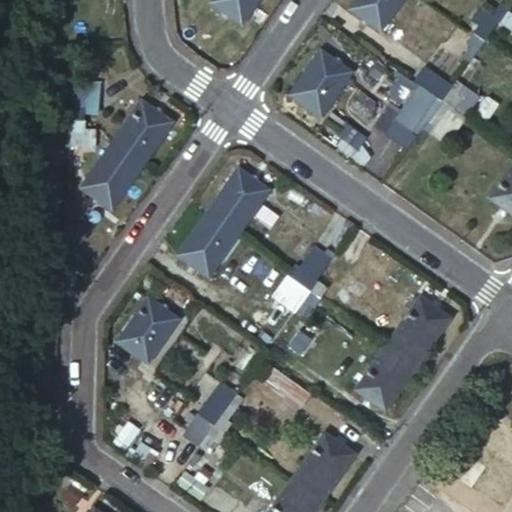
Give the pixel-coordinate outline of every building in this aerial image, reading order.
[(50,0),(55,10),(80,0),(50,0)] [(213,0),(244,23),(261,0),(213,0)] [(359,0),(353,9),(383,31),(405,0),(359,0)] [(503,15),(499,21),(511,30),(511,12),(507,9),(503,15)] [(474,32),(485,41),(491,32),(499,21),(493,16),(485,28),(479,24),(474,32)] [(474,32),(468,41),(472,45),(465,55),(471,59),(485,41),(474,32)] [(323,51),(293,93),(324,115),(354,73),(323,51)] [(427,66),(416,82),(420,85),(430,92),(442,100),(453,85),(427,66)] [(453,85),(442,100),(453,108),(459,100),(454,96),(462,84),(456,80),(453,85)] [(76,83),(74,121),(82,121),(86,121),(89,121),(89,111),(103,112),(104,84),(76,83)] [(430,92),(420,85),(387,131),(407,146),(427,119),(421,115),(429,104),(425,101),(430,92)] [(429,104),(421,115),(427,119),(428,120),(442,100),(430,92),(425,101),(429,104)] [(146,100),(115,143),(122,149),(145,166),(176,122),(146,100)] [(442,100),(428,120),(433,123),(441,113),(447,117),(453,108),(442,100)] [(441,113),(433,123),(428,130),(447,145),(466,117),(453,108),(447,117),(441,113)] [(82,121),(74,121),(72,144),(82,144),(82,131),(88,131),(89,121),(86,121),(82,121)] [(115,143),(83,188),(114,210),(145,166),(122,149),(115,143)] [(82,144),(72,144),(71,166),(85,167),(86,144),(82,144)] [(511,163),(488,198),(511,215),(511,163)] [(241,233),(274,186),(243,164),(211,211),(241,233)] [(210,277),(241,233),(211,211),(179,255),(210,277)] [(316,247),(318,248),(327,255),(339,239),(329,231),(316,247)] [(318,260),(325,266),(331,258),(327,255),(318,248),(305,267),(310,271),(318,260)] [(329,283),(323,292),(332,299),(357,265),(336,251),(331,258),(325,266),(332,270),(324,280),(329,283)] [(300,262),(294,271),(299,275),(312,284),(325,266),(318,260),(310,271),(305,267),(300,262)] [(312,284),(323,292),(329,283),(324,280),(332,270),(325,266),(312,284)] [(312,284),(299,275),(293,284),(298,288),(291,299),(298,304),(312,284)] [(312,298),(316,301),(323,292),(312,284),(298,304),(304,309),(312,298)] [(421,292),(388,339),(418,361),(452,314),(421,292)] [(151,298),(120,342),(150,363),(181,320),(151,298)] [(388,339),(355,386),(385,408),(418,361),(388,339)] [(300,407),(310,391),(263,360),(253,375),(300,407)] [(160,379),(113,427),(139,453),(186,405),(160,379)] [(214,424),(227,405),(220,399),(212,412),(207,408),(202,415),(214,424)] [(227,419),(234,410),(227,405),(214,424),(225,432),(231,423),(227,419)] [(214,437),(218,441),(225,432),(214,424),(200,444),(207,449),(214,437)] [(324,430),(290,477),(321,499),(355,451),(324,430)] [(194,452),(173,482),(195,498),(216,467),(194,452)] [(216,467),(195,498),(201,503),(223,472),(216,467)] [(290,477),(265,511),(311,511),(321,499),(290,477)]
